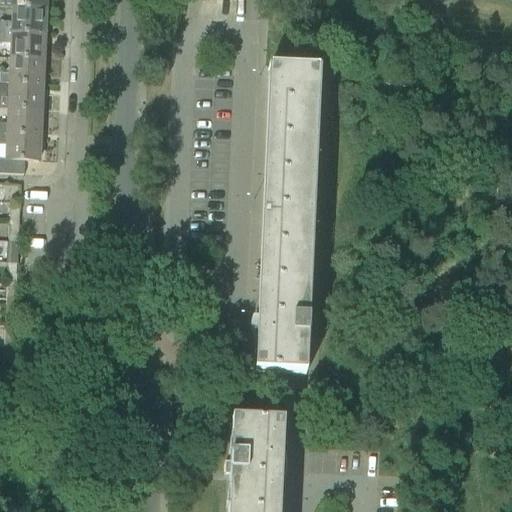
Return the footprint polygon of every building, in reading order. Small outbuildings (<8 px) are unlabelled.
[(44,0),(0,0),(0,9),(13,10),(44,11),(44,0)] [(44,11),(13,10),(12,24),(0,23),(0,34),(43,37),(44,11)] [(43,37),(0,34),(0,45),(9,46),(8,61),(10,61),(42,62),(43,37)] [(0,68),(0,85),(41,87),(42,62),(10,61),(8,61),(7,60),(7,70),(5,73),(1,69),(0,68)] [(253,346),(252,374),(305,377),(305,375),(304,375),(306,339),(318,75),(319,73),(267,70),(267,72),(268,72),(274,73),(263,319),(257,319),(256,319),(255,319),(253,346)] [(41,87),(0,85),(0,96),(9,97),(8,111),(40,113),(41,87)] [(0,125),(0,136),(38,138),(40,113),(8,111),(7,126),(0,125)] [(5,162),(0,161),(0,176),(23,177),(23,163),(37,164),(38,138),(0,136),(0,146),(6,147),(5,162)] [(9,202),(9,219),(18,219),(19,202),(9,202)] [(18,228),(8,228),(7,244),(17,245),(18,228)] [(17,245),(7,244),(7,261),(16,261),(17,245)] [(16,270),(6,270),(5,286),(15,287),(16,270)] [(5,286),(5,303),(14,303),(15,287),(5,286)] [(14,312),(4,312),(4,328),(13,329),(14,312)] [(4,328),(3,345),(12,345),(13,329),(4,328)] [(12,354),(2,354),(2,371),(11,371),(12,354)] [(271,511),(273,479),(281,479),(283,424),(231,421),(229,465),(223,464),(223,477),(228,477),(226,511),(271,511)]
